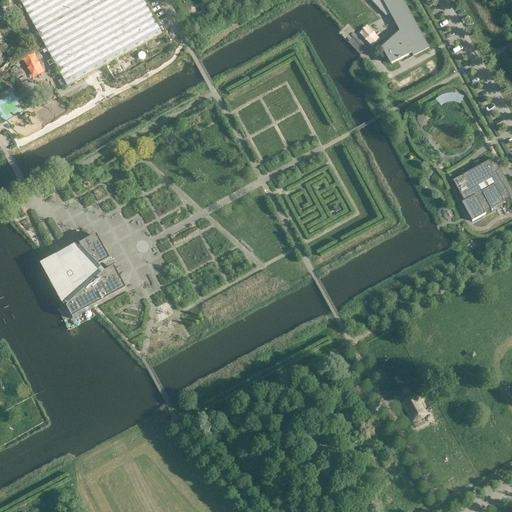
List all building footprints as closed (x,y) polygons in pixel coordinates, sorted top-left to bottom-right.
[(19,0),(67,89),(163,38),(161,35),(142,0),(19,0)] [(386,55),(384,55),(383,55),(383,54),(382,54),(381,55),(380,55),(380,56),(380,57),(380,58),(380,59),(381,59),(382,59),(383,59),(387,57),(391,65),(412,53),(414,56),(428,49),(401,0),(369,0),(385,16),(390,14),(401,32),(383,49),(386,55)] [(496,173),(490,161),(452,181),(473,218),(510,198),(502,183),(501,184),(496,173)] [(126,290),(96,237),(50,262),(60,273),(58,275),(78,297),(66,309),(72,320),(126,290)] [(416,396),(411,397),(406,400),(402,404),(412,423),(418,422),(423,419),(427,415),(416,396)]
